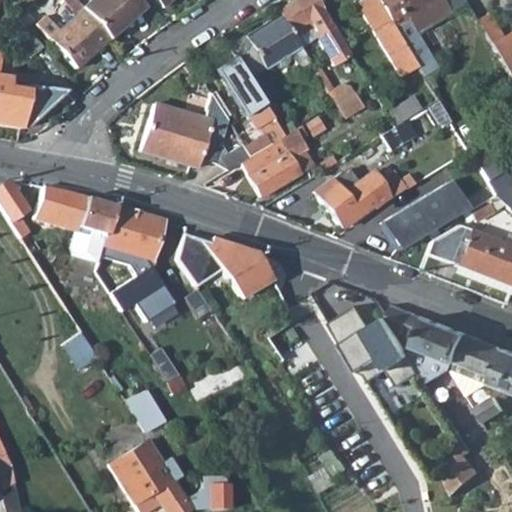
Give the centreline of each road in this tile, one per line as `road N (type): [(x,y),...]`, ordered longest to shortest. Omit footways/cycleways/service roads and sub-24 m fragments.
road 1 (residential): [(283,242),(294,293),(394,460),(416,511)]
road 2 (residential): [(244,0),(106,97),(78,125),(56,171)]
road 3 (residential): [(511,329),(283,242)]
road 4 (residential): [(283,242),(123,183),(56,171)]
